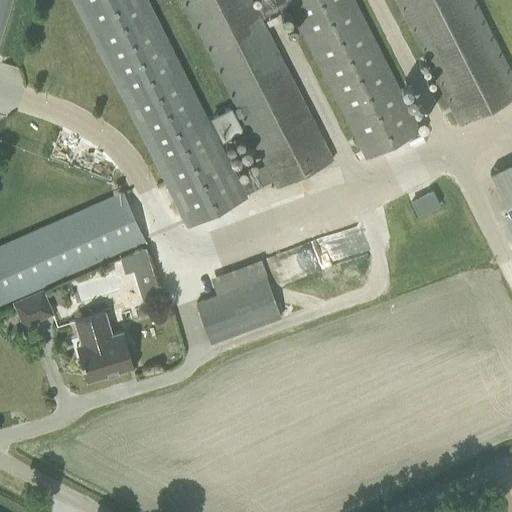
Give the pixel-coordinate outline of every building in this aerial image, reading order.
[(0,0),(0,33),(9,0),(0,0)] [(146,0),(70,0),(186,227),(247,197),(245,194),(272,180),(276,188),(332,160),(288,73),(260,17),(289,3),(362,148),(360,149),(363,154),(364,153),(367,157),(419,131),(410,113),(353,0),(262,0),(255,4),(253,0),(181,0),(224,83),(235,106),(240,116),(263,163),(236,177),(146,0)] [(395,0),(457,122),(496,102),(511,94),(511,80),(471,0),(395,0)] [(230,106),(209,116),(221,140),(242,130),(236,118),(240,116),(235,106),(231,108),(230,106)] [(511,161),(490,173),(511,216),(511,161)] [(0,301),(143,240),(123,194),(120,195),(0,246),(0,301)] [(350,257),(368,252),(361,227),(269,252),(277,280),(324,267),(322,259),(349,252),(350,257)] [(145,246),(119,254),(124,272),(133,269),(150,264),(145,246)] [(281,316),(260,258),(209,277),(216,294),(195,301),(210,342),(281,316)] [(23,325),(52,313),(42,288),(13,301),(23,325)] [(104,310),(74,319),(79,339),(82,338),(84,341),(75,344),(80,358),(79,358),(80,363),(81,362),(86,379),(132,365),(122,330),(111,333),(104,310)]
